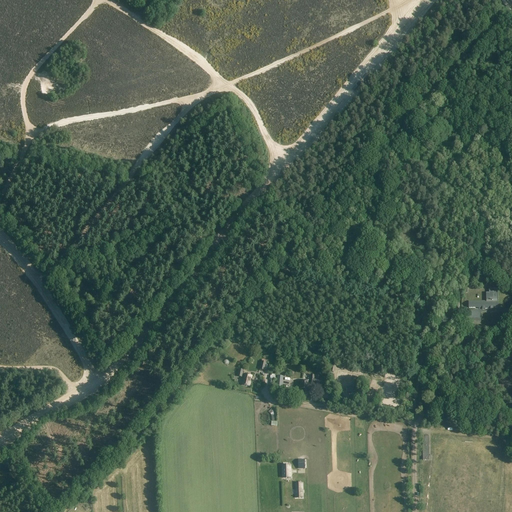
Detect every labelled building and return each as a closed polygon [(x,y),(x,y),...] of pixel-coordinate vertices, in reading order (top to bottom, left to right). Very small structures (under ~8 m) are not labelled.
[(261,361),(260,369),(266,371),(268,364),(267,364),(267,361),(262,360),(262,361),(261,361)] [(244,376),(242,374),(243,370),(239,369),(237,377),(241,377),(242,377),(244,378),(242,385),(249,387),(250,382),(250,379),(251,379),(252,376),(244,374),(244,376)] [(310,375),(310,384),(323,385),(323,379),(315,379),(315,375),(310,375)] [(300,389),(302,389),(302,393),(303,394),(303,395),(307,395),(307,394),(308,394),(309,383),(303,382),(301,382),(300,389)] [(282,466),(283,478),(291,478),(290,466),(282,466)]
